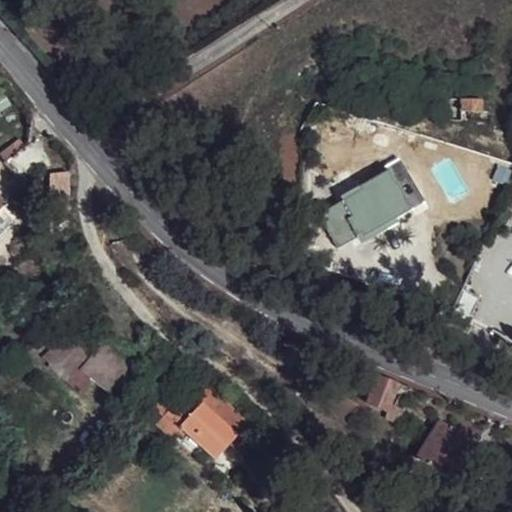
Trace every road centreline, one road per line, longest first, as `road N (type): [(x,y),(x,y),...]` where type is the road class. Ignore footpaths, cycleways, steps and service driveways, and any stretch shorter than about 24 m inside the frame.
road 1 (tertiary): [(83,134),(221,268),(371,350),(511,406)]
road 2 (unclassified): [(83,134),(297,0)]
road 3 (tertiary): [(0,47),(83,134)]
